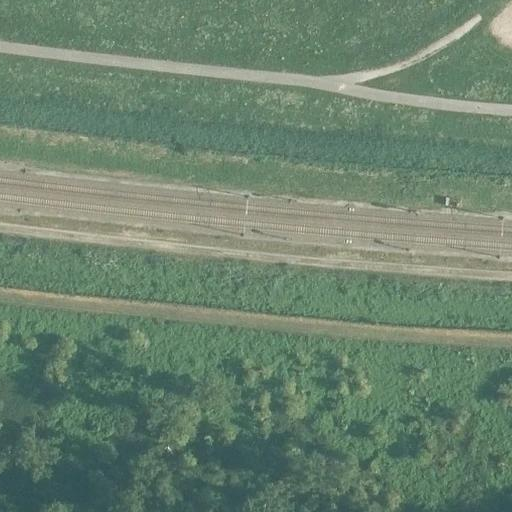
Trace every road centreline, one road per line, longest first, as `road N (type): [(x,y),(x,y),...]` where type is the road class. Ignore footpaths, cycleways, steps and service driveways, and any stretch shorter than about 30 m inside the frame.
road 1 (track): [(0,227),(511,274)]
road 2 (track): [(296,78),(455,109),(511,111)]
